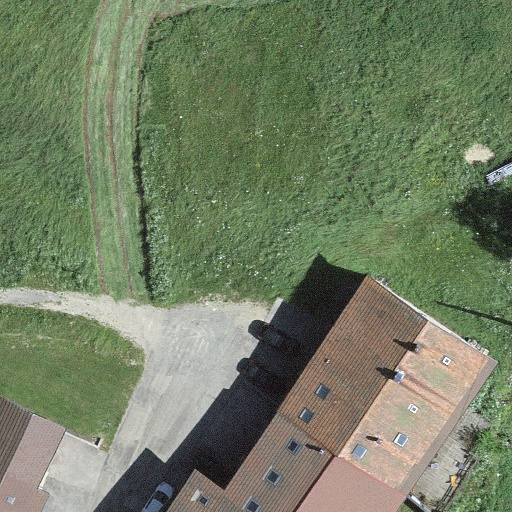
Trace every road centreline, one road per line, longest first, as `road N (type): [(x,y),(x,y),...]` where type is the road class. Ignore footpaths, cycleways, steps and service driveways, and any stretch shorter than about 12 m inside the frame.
road 1 (residential): [(0,295),(121,308),(144,318),(168,347),(169,403),(129,511)]
road 2 (track): [(144,318),(123,133),(132,14)]
